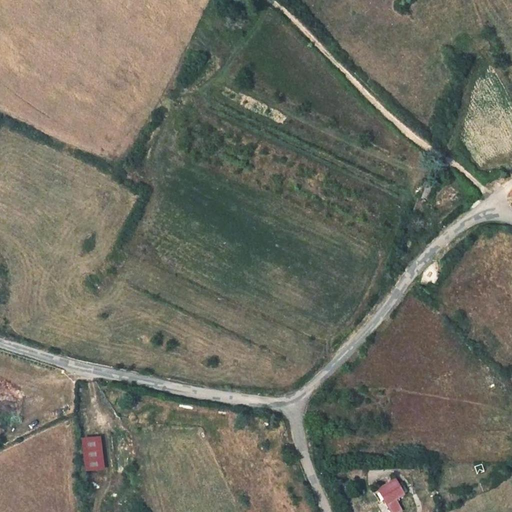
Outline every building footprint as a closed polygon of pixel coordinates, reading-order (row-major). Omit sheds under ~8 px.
[(448,123),(440,122),(438,135),(446,136),(448,123)] [(433,185),(425,181),(412,211),(421,215),(433,185)] [(100,438),(83,441),(86,471),(104,468),(100,438)] [(378,490),(372,494),(379,504),(385,501),(387,505),(383,507),(385,511),(398,511),(392,502),(404,494),(398,485),(395,480),(378,490)] [(402,483),(398,485),(404,494),(408,492),(402,483)]
